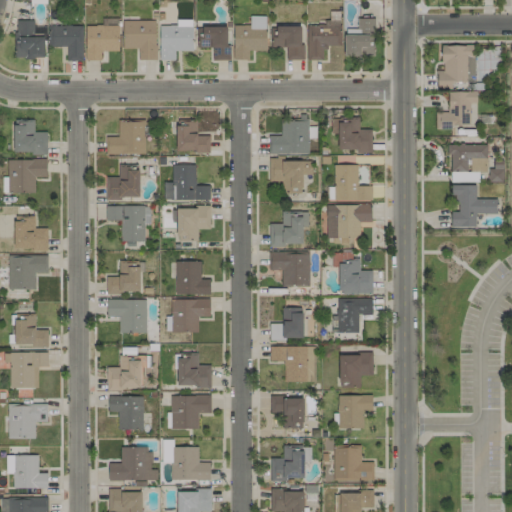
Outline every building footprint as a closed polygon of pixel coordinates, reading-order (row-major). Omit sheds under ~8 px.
[(232,60),(248,59),(248,51),(265,50),(265,16),(249,16),(249,25),(232,25),(232,60)] [(374,18),(357,18),(357,30),(343,30),(344,57),(375,57),(374,18)] [(33,36),(33,21),(15,20),(14,58),(43,58),(43,37),(33,36)] [(121,21),(122,48),(137,48),(138,60),(156,59),(155,20),(121,21)] [(340,47),(340,21),(324,20),(324,25),(306,24),(306,60),(322,60),(322,47),(340,47)] [(82,25),(47,26),(48,46),(66,46),(66,61),(82,60),(82,25)] [(84,60),(100,60),(100,51),(117,51),(118,26),(85,25),(84,60)] [(192,50),(192,25),(158,25),(158,60),(174,60),(174,50),(192,50)] [(196,48),(211,48),(212,60),(228,60),(227,26),(196,27),(196,48)] [(302,59),(301,26),(269,27),(270,47),(285,47),(286,59),(302,59)] [(441,46),(441,70),(436,70),(436,89),(451,89),(451,82),(474,82),(473,45),(441,46)] [(469,103),(476,103),(476,91),(447,92),(447,113),(434,113),(435,127),(469,127),(469,103)] [(338,151),(371,150),(370,129),(358,130),(358,117),(330,118),(330,134),(337,133),(338,151)] [(46,132),(34,132),(33,119),(13,120),(13,154),(46,153),(46,132)] [(280,120),(280,136),(268,136),(268,154),(308,154),(307,119),(280,120)] [(105,154),(144,154),(144,120),(117,120),(117,137),(105,137),(105,154)] [(208,136),(196,136),(196,120),(176,120),(176,152),(208,152),(208,136)] [(449,145),(449,181),(478,181),(478,172),(486,172),(485,145),(449,145)] [(268,182),(280,181),(280,190),(301,190),(301,161),(283,161),(283,157),(268,157),(268,182)] [(7,192),(34,193),(34,177),(46,177),(46,160),(7,160),(7,192)] [(163,182),(163,200),(209,200),(209,185),(194,185),(194,164),(171,165),(171,182),(163,182)] [(333,200),(371,200),(371,186),(356,186),(357,165),(333,165),(333,200)] [(105,198),(139,198),(139,167),(118,167),(118,177),(105,177),(105,198)] [(475,199),(475,185),(449,185),(450,203),(457,203),(457,211),(450,212),(451,227),(475,226),(474,214),(496,213),(496,199),(475,199)] [(326,238),(359,237),(358,222),(371,222),(370,204),(325,205),(326,238)] [(120,241),(143,241),(143,228),(149,228),(149,206),(105,206),(105,221),(120,221),(120,241)] [(209,207),(175,207),(176,240),(197,240),(197,229),(209,229),(209,207)] [(307,212),(281,211),(281,224),(269,224),(268,244),(302,245),(302,227),(307,227),(307,212)] [(47,249),(46,228),(34,228),(33,215),(13,216),(14,250),(47,249)] [(308,286),(308,253),(269,252),(268,270),(281,270),(280,285),(308,286)] [(47,255),(7,256),(8,290),(34,289),(34,273),(47,273),(47,255)] [(139,292),(139,261),(117,262),(118,276),(105,276),(106,293),(139,292)] [(174,261),(175,295),(209,294),(209,279),(200,279),(200,261),(174,261)] [(371,270),(359,270),(358,261),(338,261),(338,294),(371,293),(371,270)] [(358,331),(357,314),(371,314),(371,298),(336,299),(337,332),(358,331)] [(106,316),(118,317),(118,332),(144,333),(145,300),(106,299),(106,316)] [(209,299),(170,299),(171,332),(197,332),(197,316),(209,316),(209,299)] [(281,323),(269,324),(269,339),(302,338),(302,307),(281,308),(281,323)] [(47,345),(47,329),(34,330),(34,314),(13,315),(14,346),(47,345)] [(315,381),(314,346),(268,346),(268,361),(283,361),(284,382),(315,381)] [(9,388),(37,388),(37,366),(47,366),(47,352),(8,352),(9,388)] [(210,365),(197,365),(197,353),(177,353),(177,386),(210,386),(210,365)] [(371,353),(338,354),(339,387),(359,387),(359,376),(372,375),(371,353)] [(139,389),(139,356),(118,356),(118,367),(106,367),(106,389),(139,389)] [(210,395),(170,395),(170,429),(197,429),(197,413),(210,413),(210,395)] [(371,395),(337,396),(337,428),(362,428),(362,410),(371,410),(371,395)] [(141,429),(142,397),(108,396),(107,411),(117,411),(116,429),(141,429)] [(302,397),(269,397),(269,413),(282,413),(282,429),(302,428),(302,397)] [(7,404),(7,438),(34,438),(34,422),(46,422),(46,404),(7,404)] [(302,480),(302,446),(282,446),(282,458),(270,458),(269,480),(302,480)] [(331,446),(332,481),(373,480),(372,462),(360,462),(359,446),(331,446)] [(209,480),(209,462),(197,462),(197,447),(170,447),(170,480),(209,480)] [(107,463),(108,481),(156,480),(156,469),(151,469),(150,448),(119,448),(120,462),(107,463)] [(37,455),(5,455),(5,473),(12,473),(12,488),(46,488),(46,473),(37,473),(37,455)] [(140,511),(141,490),(107,490),(107,511),(140,511)] [(176,491),(176,511),(196,511),(197,511),(210,511),(210,490),(176,491)] [(304,511),(304,490),(269,490),(270,511),(282,511),(281,511),(304,511)] [(372,508),(372,490),(362,490),(362,507),(372,508)] [(359,511),(360,493),(335,493),(334,511),(359,511)] [(47,511),(47,497),(0,498),(0,511),(47,511)]
